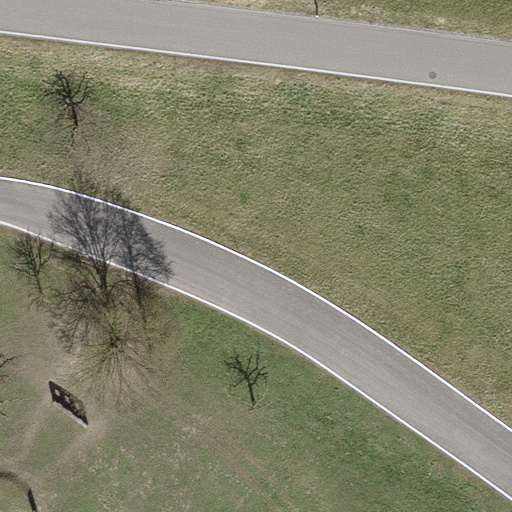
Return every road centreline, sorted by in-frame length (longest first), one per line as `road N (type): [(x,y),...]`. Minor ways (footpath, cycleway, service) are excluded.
road 1 (unclassified): [(0,199),(81,219),(243,282),(341,339),(511,463)]
road 2 (unclassified): [(0,7),(511,70)]
